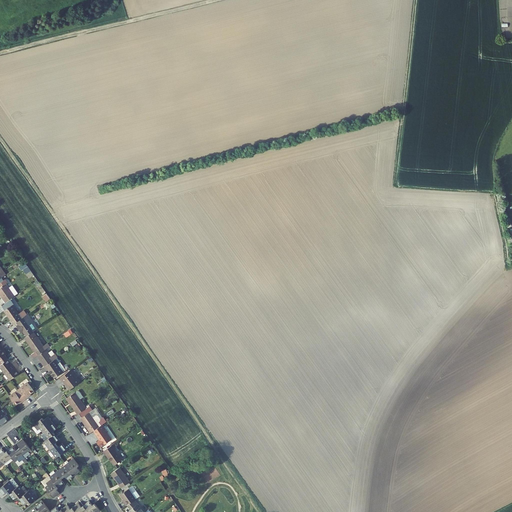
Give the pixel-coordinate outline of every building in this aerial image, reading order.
[(25,262),(22,264),(28,273),(31,272),(28,268),(25,262)] [(7,283),(4,279),(0,282),(0,293),(6,302),(14,296),(6,284),(7,283)] [(13,305),(11,302),(3,307),(5,310),(13,305)] [(19,314),(13,305),(5,310),(4,310),(13,324),(16,322),(27,315),(24,310),(19,314)] [(28,314),(27,315),(16,322),(18,325),(17,326),(20,330),(22,329),(23,331),(26,336),(33,331),(38,328),(28,314)] [(26,336),(24,338),(34,352),(43,346),(33,331),(26,336)] [(43,346),(34,352),(31,354),(33,358),(37,355),(44,366),(54,360),(57,357),(55,354),(51,357),(46,349),(50,346),(48,343),(43,346)] [(0,365),(0,366),(5,373),(17,364),(14,361),(11,364),(4,355),(0,358),(0,361),(2,364),(0,365)] [(54,360),(44,366),(47,370),(48,370),(54,378),(63,372),(57,364),(54,360)] [(60,362),(57,364),(63,372),(64,372),(66,370),(60,362)] [(17,364),(5,373),(10,380),(18,374),(15,370),(19,367),(17,364)] [(76,376),(70,370),(60,378),(63,381),(66,383),(68,385),(68,386),(70,389),(81,381),(77,377),(76,376)] [(18,390),(25,399),(28,397),(27,396),(30,394),(34,391),(27,383),(18,390)] [(15,392),(9,396),(16,405),(19,402),(21,401),(22,402),(25,399),(18,390),(16,392),(15,392)] [(67,398),(78,414),(79,413),(86,408),(85,407),(75,392),(67,398)] [(94,430),(101,425),(99,422),(100,421),(100,419),(98,415),(96,415),(93,417),(89,412),(92,410),(90,406),(86,408),(79,413),(82,417),(81,418),(90,433),(94,430)] [(42,417),(31,426),(37,434),(42,431),(53,422),(48,417),(44,420),(42,417)] [(46,440),(54,433),(53,432),(57,428),(53,422),(42,431),(44,433),(42,435),(46,440)] [(100,447),(112,439),(108,434),(102,425),(101,425),(94,430),(100,440),(97,442),(100,447)] [(46,440),(44,442),(50,449),(56,444),(55,443),(59,439),(54,433),(46,440)] [(25,441),(23,438),(17,443),(20,447),(18,449),(25,457),(30,453),(28,451),(31,449),(25,441)] [(56,444),(50,449),(56,458),(67,449),(62,443),(58,446),(56,444)] [(114,465),(122,459),(112,445),(104,451),(103,451),(105,455),(106,454),(114,465)] [(13,446),(7,451),(12,457),(14,459),(15,461),(18,459),(19,462),(22,459),(24,462),(25,463),(28,461),(25,457),(18,449),(16,450),(13,446)] [(4,463),(6,465),(14,459),(12,457),(7,451),(5,452),(2,448),(0,449),(0,457),(4,463)] [(66,465),(74,475),(80,471),(77,467),(79,465),(74,459),(69,463),(67,460),(64,463),(66,465)] [(66,465),(58,471),(63,477),(65,476),(68,480),(74,475),(66,465)] [(120,467),(111,473),(121,487),(129,482),(120,467)] [(63,477),(58,471),(50,477),(51,479),(58,487),(64,483),(61,479),(63,477)] [(46,483),(51,479),(50,477),(49,476),(41,482),(45,487),(48,485),(46,483)] [(19,486),(12,478),(9,480),(6,482),(2,486),(0,487),(0,490),(3,495),(7,492),(9,494),(19,486)] [(58,487),(51,479),(46,483),(48,485),(45,487),(53,498),(59,493),(56,489),(58,487)] [(19,486),(9,494),(13,499),(17,496),(19,498),(28,491),(24,486),(21,488),(19,485),(19,486)] [(129,489),(120,494),(125,501),(124,502),(126,505),(127,505),(135,500),(136,499),(129,489)] [(28,491),(19,498),(23,504),(28,501),(29,503),(35,498),(29,490),(28,491)] [(39,509),(37,511),(38,511),(48,511),(50,511),(42,500),(36,505),(39,509)] [(140,506),(135,500),(127,505),(131,509),(130,510),(132,511),(144,511),(145,511),(140,506)] [(95,511),(100,509),(95,503),(93,505),(89,501),(84,505),(88,511),(95,511)] [(78,502),(72,507),(76,511),(88,511),(84,505),(82,507),(78,502)]
